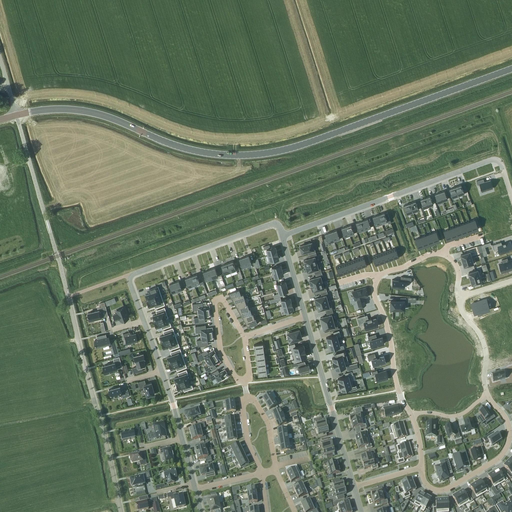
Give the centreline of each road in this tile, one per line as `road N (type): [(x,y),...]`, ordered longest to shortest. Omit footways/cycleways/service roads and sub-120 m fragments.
road 1 (secondary): [(511,69),(321,139),(244,155),(171,143),(78,109),(15,114)]
road 2 (residential): [(283,235),(490,160),(503,167),(511,195)]
road 3 (unclassified): [(120,511),(67,296)]
road 4 (residential): [(283,235),(270,224),(132,274),(143,320)]
road 5 (residential): [(354,486),(304,317)]
road 6 (residential): [(487,395),(506,420),(501,455),(439,490),(425,484),(421,467)]
road 7 (residential): [(412,415),(373,295),(379,275)]
road 8 (residential): [(245,337),(224,301),(214,303),(220,353),(244,382)]
